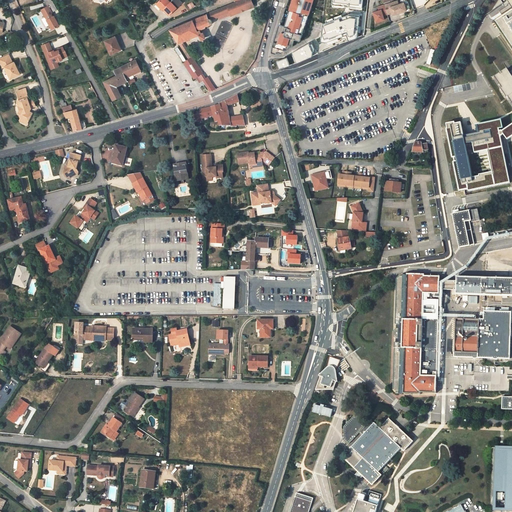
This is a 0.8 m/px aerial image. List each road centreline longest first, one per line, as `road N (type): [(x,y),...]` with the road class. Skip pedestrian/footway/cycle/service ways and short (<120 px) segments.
road 1 (residential): [(0,439),(71,446),(125,381),(304,388)]
road 2 (residential): [(324,276),(447,254),(433,147),(418,126)]
road 3 (unclassified): [(466,0),(266,80)]
road 4 (residential): [(92,132),(99,182),(60,196),(44,227),(0,248)]
road 5 (residential): [(292,160),(398,165),(418,126)]
road 6 (residential): [(8,0),(43,83),(53,142)]
road 7 (residential): [(418,126),(474,0)]
road 8 (secondary): [(304,388),(266,511)]
